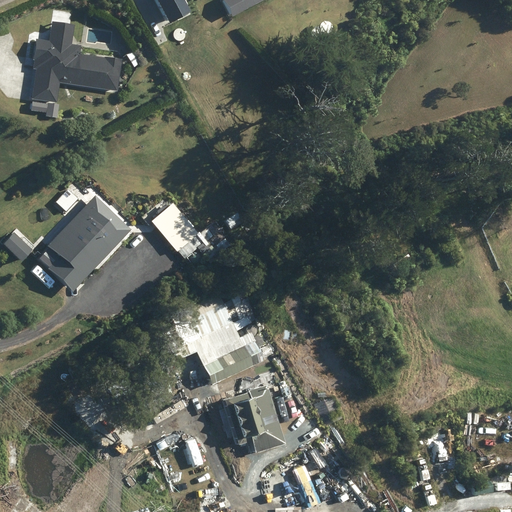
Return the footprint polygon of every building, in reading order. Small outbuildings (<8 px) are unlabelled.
[(192,12),(185,0),(157,0),(171,23),(192,12)] [(220,0),(228,14),(255,0),(220,0)] [(33,59),(44,60),(43,68),(38,68),(34,97),(54,101),(58,81),(88,86),(88,87),(99,89),(99,87),(116,90),(117,82),(118,82),(119,73),(118,73),(120,61),(107,59),(106,61),(77,57),(78,48),(69,47),(71,27),(52,24),(50,44),(36,42),(33,59)] [(131,47),(124,52),(135,70),(142,66),(131,47)] [(46,267),(71,291),(130,228),(94,195),(47,245),(58,255),(46,267)] [(199,231),(173,202),(168,206),(162,198),(149,209),(154,216),(150,220),(151,221),(145,226),(153,235),(159,230),(177,251),(199,231)] [(221,230),(215,222),(200,234),(206,241),(221,230)] [(401,266),(423,251),(409,233),(395,243),(400,250),(393,255),(401,266)] [(395,265),(381,247),(368,256),(382,275),(395,265)] [(196,266),(187,253),(172,264),(181,276),(196,266)] [(260,332),(248,339),(261,361),(273,354),(260,332)] [(248,392),(224,399),(238,444),(251,440),(254,452),(285,443),(267,384),(247,390),(248,392)] [(336,445),(331,435),(318,442),(323,452),(336,445)] [(277,479),(287,498),(315,482),(304,463),(277,479)]
